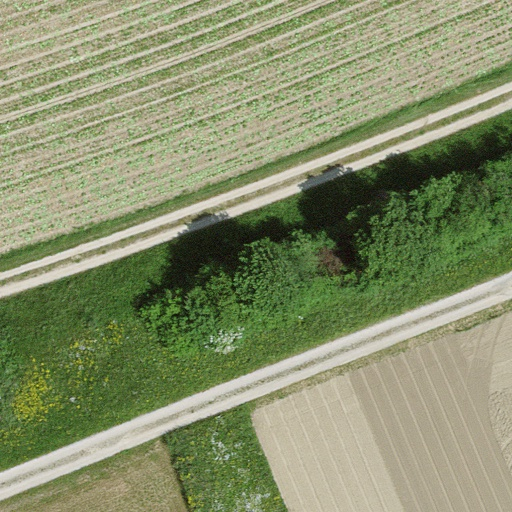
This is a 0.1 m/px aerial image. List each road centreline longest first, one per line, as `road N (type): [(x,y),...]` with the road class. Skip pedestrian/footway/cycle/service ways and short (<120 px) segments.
road 1 (track): [(0,482),(511,288)]
road 2 (track): [(0,288),(511,95)]
